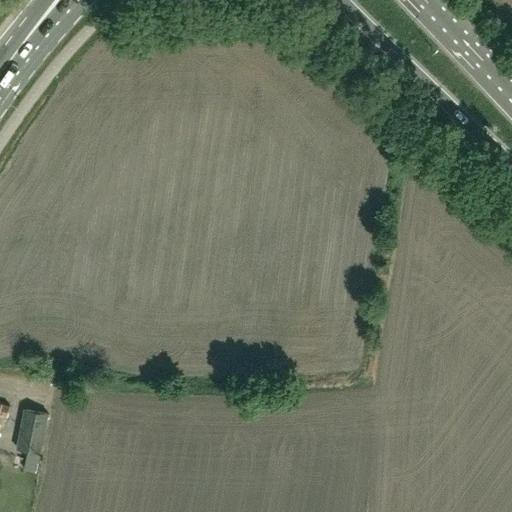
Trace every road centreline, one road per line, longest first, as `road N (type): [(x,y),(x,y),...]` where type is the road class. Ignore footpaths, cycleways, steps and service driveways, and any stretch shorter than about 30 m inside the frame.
road 1 (primary): [(339,0),(511,166)]
road 2 (primary): [(511,96),(419,0)]
